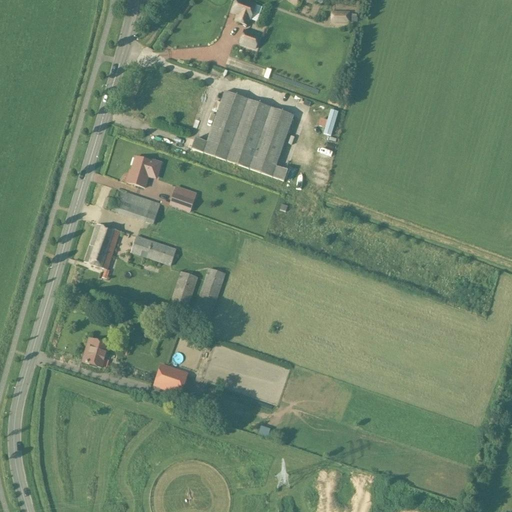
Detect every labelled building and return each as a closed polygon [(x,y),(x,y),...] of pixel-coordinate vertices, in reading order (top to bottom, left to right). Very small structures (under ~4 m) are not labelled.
[(241,0),(237,0),(232,14),(238,16),(236,22),(247,26),(250,20),(251,20),(256,5),(241,0)] [(349,24),(350,13),(331,13),(331,24),(349,24)] [(242,35),(239,45),(254,50),(257,41),(242,35)] [(191,150),(284,183),(287,172),(276,168),(294,117),(224,93),(207,143),(195,139),(191,150)] [(330,110),(322,134),(330,137),(338,113),(330,110)] [(126,184),(144,189),(152,163),(135,158),(131,172),(130,171),(126,184)] [(196,195),(175,187),(169,206),(190,214),(196,195)] [(102,209),(109,211),(113,201),(105,198),(102,209)] [(84,263),(107,271),(120,234),(96,226),(84,263)] [(130,255),(170,268),(176,250),(136,237),(130,255)] [(191,321),(208,327),(226,275),(208,269),(191,321)] [(167,313),(184,319),(198,279),(180,273),(167,313)] [(82,363),(102,369),(109,346),(89,340),(82,363)] [(163,379),(157,377),(154,386),(160,389),(163,379),(168,381),(167,384),(170,385),(171,382),(176,384),(173,393),(180,395),(187,375),(166,368),(163,379)] [(259,427),(257,435),(267,438),(269,429),(259,427)]
